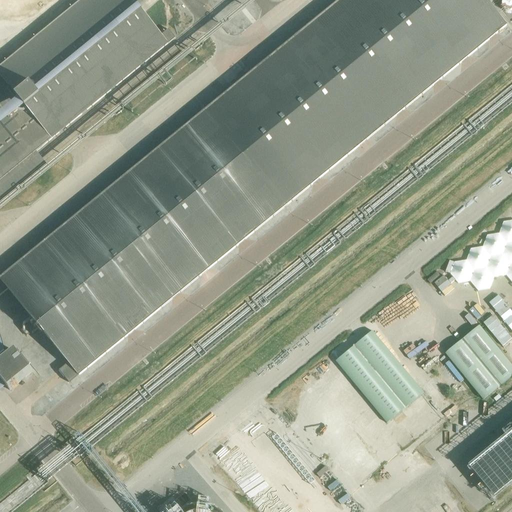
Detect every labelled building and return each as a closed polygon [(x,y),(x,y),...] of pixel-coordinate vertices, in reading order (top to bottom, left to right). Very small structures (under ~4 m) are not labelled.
[(0,207),(49,167),(44,161),(39,156),(37,153),(169,44),(169,45),(176,39),(169,30),(162,36),(143,14),(160,0),(146,0),(138,7),(132,0),(82,0),(0,67),(0,207)] [(0,296),(8,290),(69,364),(60,371),(70,384),(507,26),(485,0),(339,0),(0,278),(0,296)] [(511,0),(503,0),(502,3),(501,6),(501,8),(502,10),(503,12),(504,13),(506,15),(507,15),(511,16),(511,15),(511,0)] [(235,67),(225,76),(233,84),(243,76),(235,67)] [(32,320),(21,329),(27,336),(31,333),(38,327),(32,320)] [(511,366),(479,328),(463,341),(501,387),(511,377),(511,366)] [(463,341),(445,356),(483,402),(501,387),(463,341)] [(17,353),(0,367),(0,378),(10,391),(33,373),(17,353)] [(511,434),(467,472),(493,503),(511,487),(511,434)]
